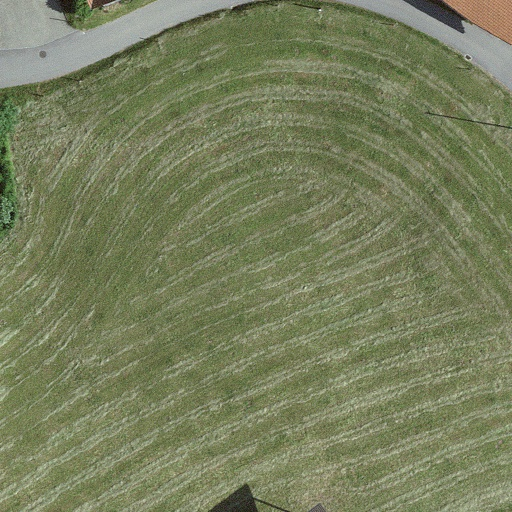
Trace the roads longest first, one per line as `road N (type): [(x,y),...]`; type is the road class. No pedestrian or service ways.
road 1 (unclassified): [(0,71),(51,61),(195,0)]
road 2 (unclassified): [(387,0),(511,67)]
